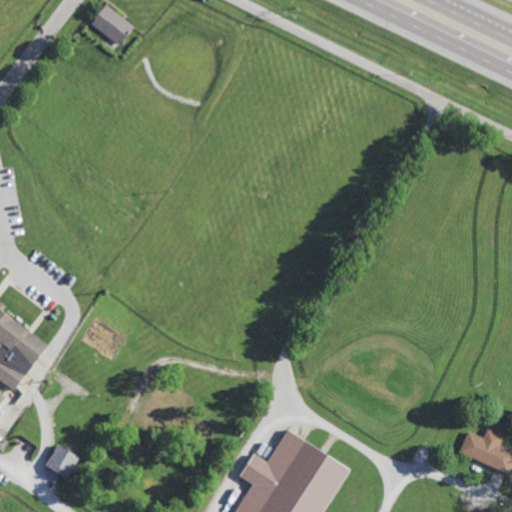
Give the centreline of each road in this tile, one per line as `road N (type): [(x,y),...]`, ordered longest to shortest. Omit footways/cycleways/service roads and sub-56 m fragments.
road 1 (residential): [(511,135),(238,0)]
road 2 (secondary): [(349,0),(511,78)]
